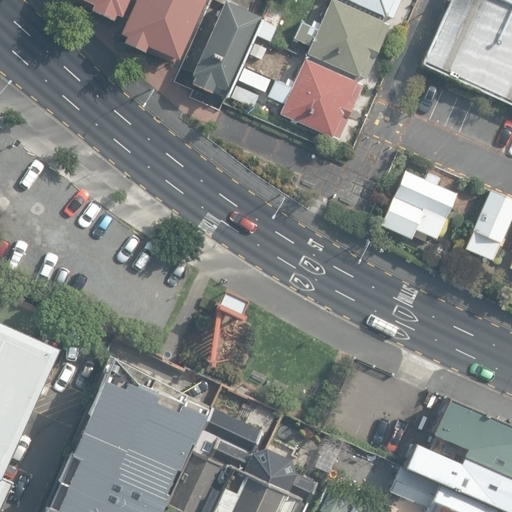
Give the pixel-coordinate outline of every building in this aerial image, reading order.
[(126,0),(79,0),(92,5),(90,10),(110,20),(113,16),(119,17),(126,0)] [(199,0),(133,0),(118,39),(144,51),(146,46),(174,58),(199,0)] [(258,10),(234,0),(217,0),(183,79),(209,91),(212,85),(223,90),(258,10)] [(386,24),(330,0),(327,0),(315,29),(298,22),(290,39),(308,47),(305,54),(362,78),(386,24)] [(398,0),(347,0),(391,19),(398,0)] [(511,0),(451,0),(422,62),(511,104),(511,0)] [(280,8),(265,2),(258,20),(272,27),(280,8)] [(359,85),(300,60),(288,86),(269,78),(261,96),(282,105),(277,116),(335,141),(359,85)] [(457,194),(403,171),(378,222),(411,236),(414,228),(437,238),(457,194)] [(511,215),(511,198),(492,190),(466,248),(493,260),(511,215)] [(0,511),(14,480),(3,476),(60,345),(0,318),(0,511)] [(186,394),(111,356),(44,511),(158,511),(210,410),(185,399),(186,394)] [(511,511),(511,424),(448,397),(431,434),(435,436),(429,449),(414,443),(403,467),(438,483),(504,511),(511,511)] [(300,511),(310,490),(215,450),(188,511),(300,511)] [(427,508),(438,483),(403,467),(400,466),(390,491),(427,508)] [(504,511),(438,483),(427,508),(425,511),(504,511)] [(347,511),(353,497),(330,487),(320,511),(321,511),(347,511)]
